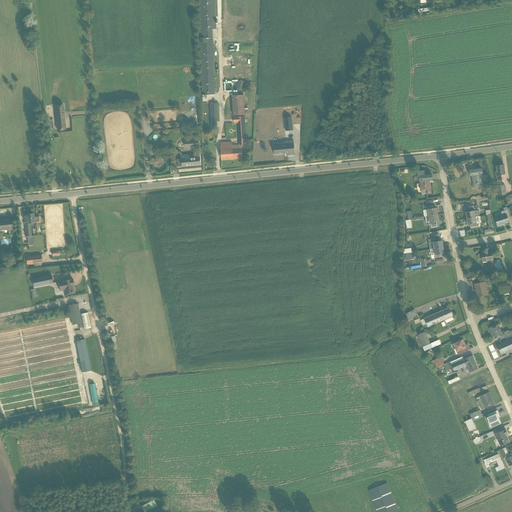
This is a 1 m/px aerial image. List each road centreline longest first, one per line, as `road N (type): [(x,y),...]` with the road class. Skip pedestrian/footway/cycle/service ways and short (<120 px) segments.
road 1 (secondary): [(0,201),(439,156)]
road 2 (track): [(123,511),(121,440),(71,194)]
